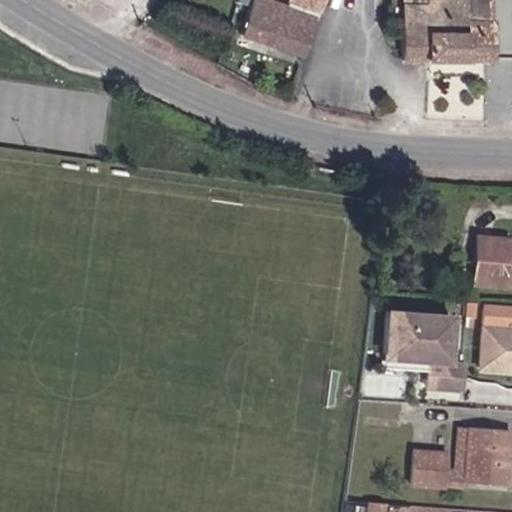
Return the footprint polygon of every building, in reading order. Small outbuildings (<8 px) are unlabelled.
[(302,55),(315,18),(265,0),(251,0),(240,33),(302,55)] [(487,23),(487,0),(413,0),(414,5),(401,5),(401,58),(491,59),(491,23),(487,23)] [(508,245),(508,239),(475,236),(474,249),(507,251),(508,245)] [(511,285),(511,245),(508,245),(507,251),(474,249),(471,283),(511,285)] [(426,360),(444,361),(447,312),(382,308),(379,356),(426,360)] [(511,330),(481,328),(477,368),(511,370),(511,330)] [(458,391),(460,362),(444,361),(426,360),(424,389),(458,391)] [(461,482),(465,427),(455,426),(452,471),(442,470),(441,485),(461,487),(461,482)] [(505,485),(509,430),(465,427),(461,482),(505,485)] [(441,485),(442,470),(444,453),(411,451),(409,483),(441,485)]
